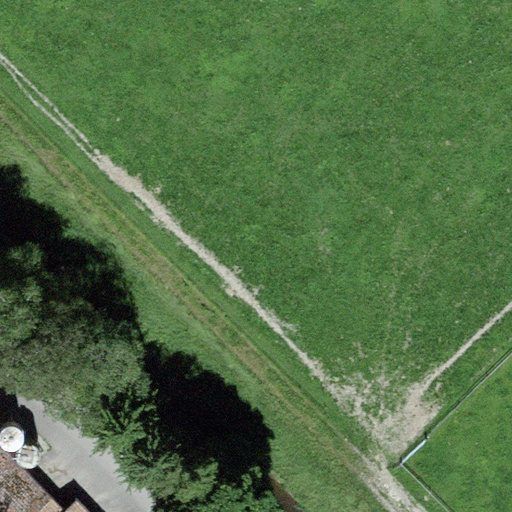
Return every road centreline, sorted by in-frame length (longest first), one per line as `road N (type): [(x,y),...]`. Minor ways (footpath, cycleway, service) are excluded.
road 1 (track): [(0,101),(410,511)]
road 2 (track): [(166,511),(0,351)]
